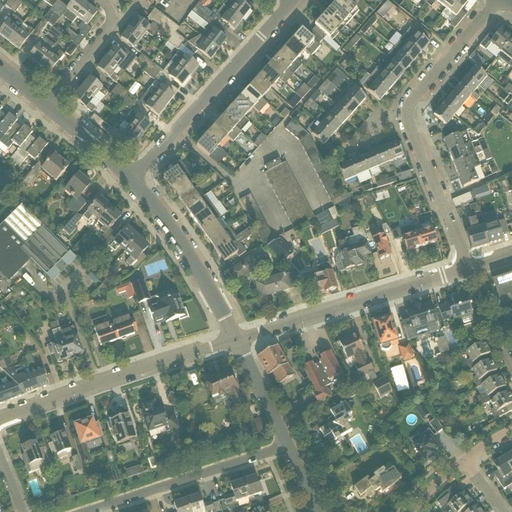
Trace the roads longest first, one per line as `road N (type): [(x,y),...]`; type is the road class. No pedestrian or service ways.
road 1 (residential): [(469,268),(407,106),(498,0)]
road 2 (residential): [(0,419),(235,340)]
road 3 (residential): [(235,340),(469,268)]
road 4 (residential): [(131,178),(292,0)]
road 5 (residential): [(235,340),(177,237),(131,178)]
road 6 (residential): [(108,511),(288,450)]
road 7 (residential): [(46,105),(109,27),(112,16),(100,0)]
road 8 (residential): [(288,450),(235,340)]
